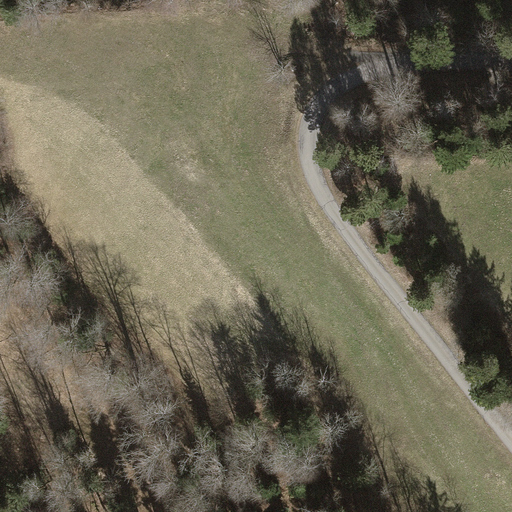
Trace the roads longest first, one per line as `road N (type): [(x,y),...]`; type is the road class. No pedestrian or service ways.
road 1 (track): [(0,22),(172,51),(307,47),(398,64)]
road 2 (track): [(207,415),(82,291),(0,168)]
